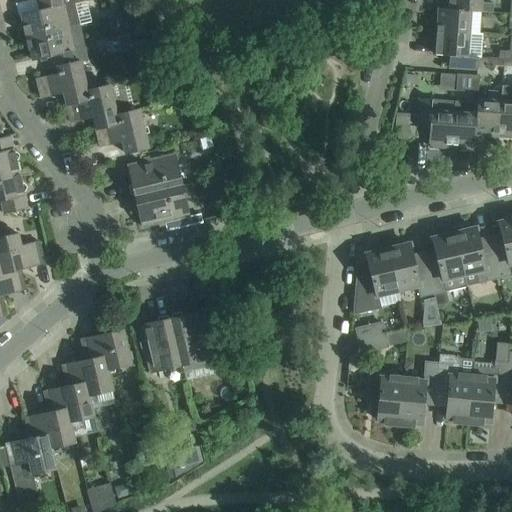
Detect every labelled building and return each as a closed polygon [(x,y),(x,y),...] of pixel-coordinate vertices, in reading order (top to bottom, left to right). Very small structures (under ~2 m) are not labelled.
[(36,0),(39,10),(20,15),(26,37),(78,25),(73,5),(92,0),(36,0)] [(481,3),(481,0),(448,0),(448,8),(448,9),(470,11),(470,10),(480,11),(493,11),(493,3),(481,3)] [(470,11),(448,9),(448,8),(438,8),(436,31),(469,33),(470,11)] [(50,31),(26,37),(31,60),(50,55),(53,67),(81,61),(86,60),(83,45),(78,25),(50,31)] [(448,68),(479,69),(480,57),(467,56),(469,33),(436,31),(434,54),(449,55),(448,68)] [(130,36),(118,39),(121,52),(133,48),(130,36)] [(502,66),(503,59),(488,58),(488,65),(502,66)] [(58,74),(36,79),(40,98),(63,93),(65,104),(90,98),(87,88),(81,61),(53,67),(53,68),(57,67),(58,74)] [(456,74),(456,81),(471,82),(471,75),(456,74)] [(90,98),(65,104),(70,122),(92,117),(95,128),(119,123),(117,113),(110,83),(87,88),(90,98)] [(500,100),(498,133),(511,133),(511,86),(501,86),(500,100)] [(419,98),(417,127),(429,128),(428,143),(451,144),(453,111),(454,101),(432,99),(419,98)] [(476,112),(476,113),(475,131),(476,131),(498,133),(500,100),(477,98),(476,113),(476,112)] [(122,141),(124,153),(149,147),(139,107),(117,113),(119,123),(95,128),(99,146),(122,141)] [(476,113),(476,112),(453,111),(451,144),(475,146),(476,131),(475,131),(476,113)] [(396,113),(395,136),(408,136),(409,114),(396,113)] [(10,136),(0,138),(0,175),(18,172),(10,136)] [(135,196),(181,185),(174,154),(127,165),(135,196)] [(213,159),(209,160),(212,174),(216,173),(223,172),(220,158),(213,159)] [(0,205),(2,213),(27,207),(18,172),(0,175),(0,205)] [(223,175),(198,181),(202,196),(213,193),(215,202),(229,198),(223,175)] [(135,196),(142,227),(189,216),(181,185),(135,196)] [(501,233),(489,236),(500,278),(511,275),(509,266),(511,265),(511,214),(505,216),(506,220),(498,222),(501,233)] [(468,229),(467,226),(453,229),(464,277),(477,274),(479,283),(500,278),(489,236),(478,238),(475,228),(468,229)] [(435,249),(423,252),(427,267),(434,294),(467,286),(464,277),(453,229),(438,232),(439,236),(432,238),(435,249)] [(21,245),(18,233),(0,236),(0,266),(1,272),(20,268),(44,263),(39,241),(21,245)] [(409,244),(402,245),(401,241),(386,245),(398,293),(420,288),(422,297),(434,294),(427,267),(423,252),(412,254),(409,244)] [(363,289),(355,291),(353,317),(381,310),(378,298),(398,293),(386,245),(372,248),(373,252),(366,254),(369,268),(363,270),(365,280),(361,281),(363,289)] [(0,294),(1,294),(1,295),(25,289),(20,268),(1,272),(0,266),(0,294)] [(424,307),(423,325),(423,328),(441,326),(437,309),(435,299),(423,302),(424,307)] [(212,357),(201,311),(170,318),(181,365),(212,357)] [(170,318),(139,325),(150,372),(181,365),(170,318)] [(387,334),(384,322),(356,329),(359,341),(387,334)] [(107,369),(131,363),(123,329),(81,339),(85,360),(104,356),(107,369)] [(390,346),(387,334),(359,341),(361,352),(390,346)] [(215,352),(219,372),(231,370),(226,350),(215,352)] [(511,352),(510,352),(509,361),(507,361),(503,404),(511,404),(511,352)] [(455,356),(441,355),(440,363),(439,362),(435,406),(446,407),(445,418),(453,418),(452,422),(467,424),(472,374),(461,373),(462,363),(455,356)] [(107,369),(104,356),(85,360),(62,365),(67,386),(85,382),(88,395),(89,395),(89,396),(112,390),(107,369)] [(495,360),(494,376),(472,374),(467,424),(482,425),(482,421),(490,422),(492,403),(503,404),(507,361),(495,360)] [(427,361),(425,378),(403,376),(399,426),(413,427),(414,423),(421,424),(423,405),(435,406),(439,362),(427,361)] [(378,405),(377,419),(384,420),(384,424),(399,426),(403,376),(370,373),(368,393),(373,393),(372,404),(378,405)] [(85,382),(67,386),(43,391),(48,412),(48,413),(66,408),(69,421),(70,421),(70,422),(93,417),(88,396),(89,396),(89,395),(88,395),(85,382)] [(66,408),(48,413),(48,412),(24,418),(29,438),(29,439),(47,434),(51,447),(51,448),(75,442),(70,422),(70,421),(69,421),(66,408)] [(6,444),(11,466),(21,511),(40,506),(32,474),(55,468),(51,448),(51,447),(47,434),(29,439),(29,438),(6,444)] [(200,446),(169,456),(176,478),(204,461),(200,446)]
